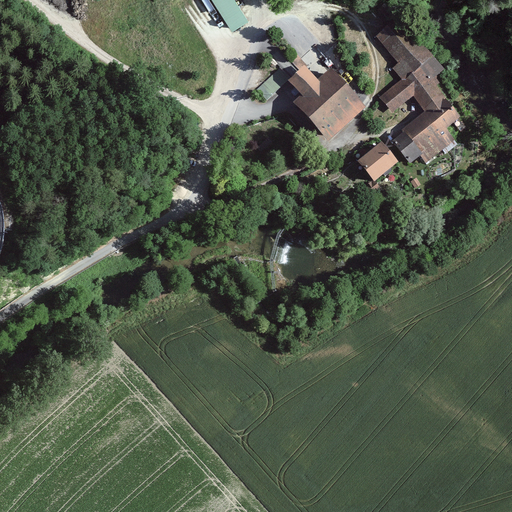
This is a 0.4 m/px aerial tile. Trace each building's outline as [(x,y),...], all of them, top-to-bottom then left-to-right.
[(249,22),(234,0),(212,0),(232,33),(249,22)] [(396,116),(421,97),(443,83),(452,76),(428,45),(414,29),(420,23),(399,0),(392,0),(382,9),(397,26),(382,39),(404,65),(398,70),(408,82),(384,100),(396,116)] [(328,142),(366,107),(331,68),(318,80),(304,65),(288,80),(301,94),(292,102),(328,142)] [(257,87),(267,100),(287,84),(277,71),(257,87)] [(443,83),(421,97),(432,113),(409,130),(414,136),(403,145),(421,168),(433,159),(437,165),(466,145),(457,130),(470,121),(443,83)] [(367,164),(385,185),(407,166),(389,145),(367,164)] [(283,260),(285,238),(271,236),(268,258),(283,260)]
